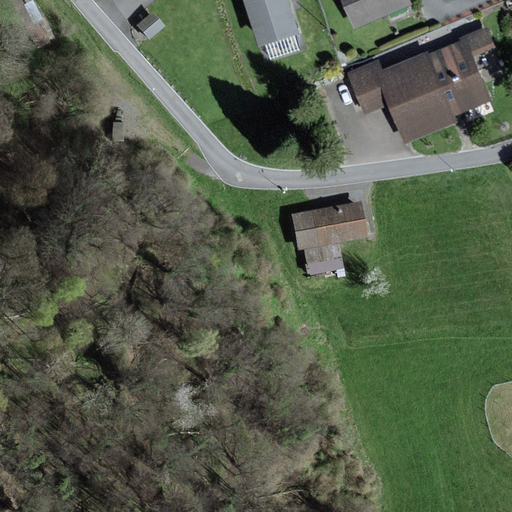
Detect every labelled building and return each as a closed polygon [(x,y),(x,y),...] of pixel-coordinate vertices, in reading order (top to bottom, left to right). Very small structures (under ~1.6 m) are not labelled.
[(303,29),(293,0),(254,0),(267,40),(303,29)] [(412,0),(349,0),(359,21),(412,0)] [(165,25),(154,12),(140,24),(151,37),(165,25)] [(495,44),(489,29),(465,38),(466,42),(432,55),(430,53),(384,71),(380,61),(355,71),(370,110),(395,100),(410,137),(459,118),(456,111),(492,97),(474,52),(495,44)] [(365,237),(360,203),(295,212),(300,247),(307,246),(309,257),(338,253),(336,240),(365,237)]
